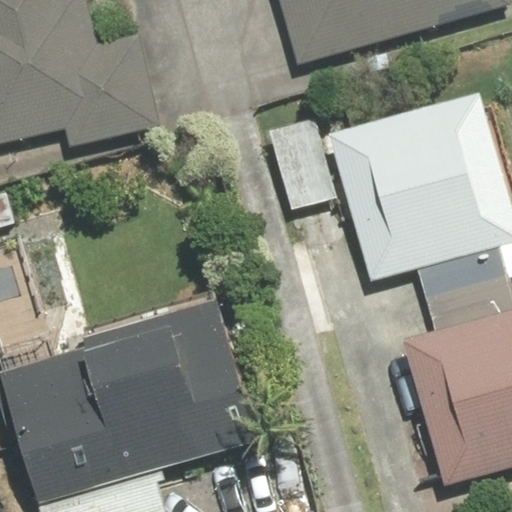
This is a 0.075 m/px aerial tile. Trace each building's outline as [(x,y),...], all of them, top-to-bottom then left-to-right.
[(0,0),(0,150),(61,137),(65,154),(156,133),(135,43),(92,54),(79,0),(0,0)] [(272,0),(293,73),(509,12),(505,0),(272,0)] [(511,236),(475,104),(323,147),(364,293),(412,279),(430,342),(397,351),(437,496),(511,475),(511,313),(496,256),(511,251),(511,236)] [(331,208),(310,130),(260,143),(281,221),(331,208)] [(220,312),(0,381),(0,430),(25,511),(46,511),(262,444),(220,312)]
